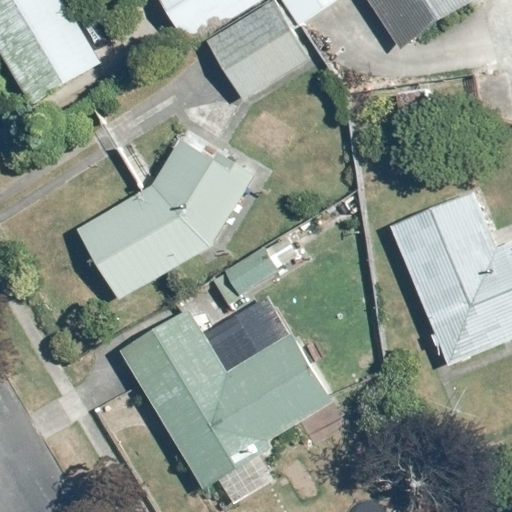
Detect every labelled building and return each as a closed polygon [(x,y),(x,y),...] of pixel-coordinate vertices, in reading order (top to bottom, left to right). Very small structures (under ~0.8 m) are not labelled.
[(0,0),(0,56),(31,106),(100,63),(60,0),(0,0)] [(206,34),(266,0),(158,0),(180,38),(202,26),(206,34)] [(270,0),(266,0),(206,34),(241,98),(311,59),(291,22),(284,25),(270,0)] [(365,0),(399,50),(475,0),(365,0)] [(150,186),(78,226),(120,299),(212,246),(259,175),(219,149),(212,158),(181,138),(150,186)] [(471,190),(388,225),(447,366),(511,339),(511,241),(496,249),(471,190)] [(300,258),(285,232),(221,268),(235,294),(300,258)] [(187,305),(115,349),(201,491),(274,447),(269,440),(334,401),(293,333),(228,372),(187,305)] [(104,354),(74,370),(95,410),(125,394),(104,354)]
